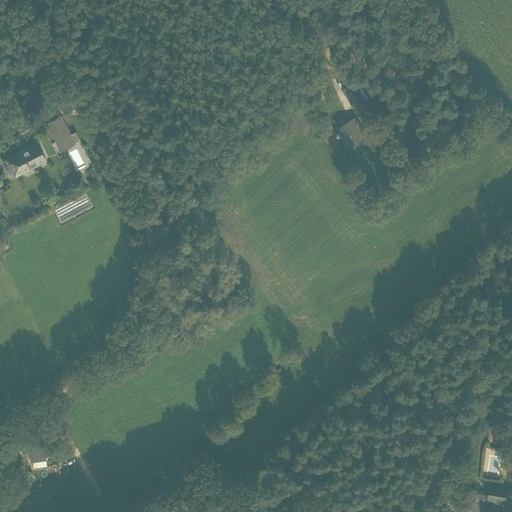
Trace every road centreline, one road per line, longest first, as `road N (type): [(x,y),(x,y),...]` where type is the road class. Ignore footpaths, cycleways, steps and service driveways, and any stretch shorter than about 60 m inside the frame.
road 1 (track): [(72,374),(110,334),(188,193),(335,0)]
road 2 (track): [(359,511),(303,482),(239,476)]
